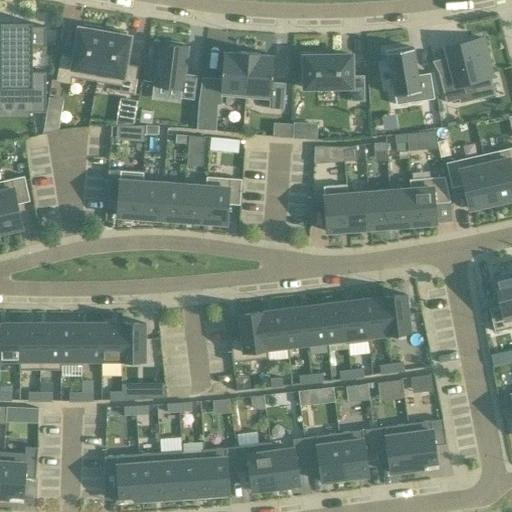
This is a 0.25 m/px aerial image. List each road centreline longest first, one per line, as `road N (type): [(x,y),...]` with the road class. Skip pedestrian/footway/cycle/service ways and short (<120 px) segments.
road 1 (residential): [(0,271),(129,243),(261,255),(297,269)]
road 2 (residential): [(0,288),(145,289),(297,269)]
road 3 (residential): [(162,0),(272,12),(459,0)]
road 4 (residential): [(493,481),(451,252)]
road 5 (residential): [(297,269),(451,252)]
